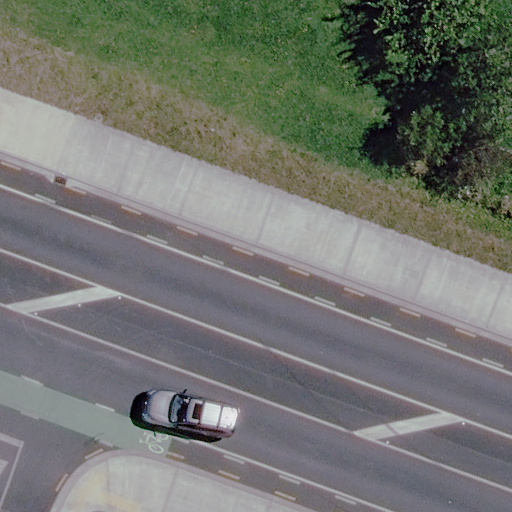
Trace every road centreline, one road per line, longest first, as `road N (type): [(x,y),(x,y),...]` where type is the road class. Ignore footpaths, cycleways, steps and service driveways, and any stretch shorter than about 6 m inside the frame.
road 1 (secondary): [(511,474),(71,315)]
road 2 (residential): [(71,315),(0,498)]
